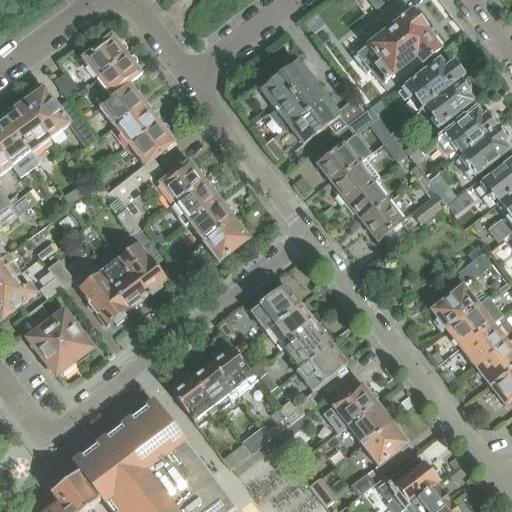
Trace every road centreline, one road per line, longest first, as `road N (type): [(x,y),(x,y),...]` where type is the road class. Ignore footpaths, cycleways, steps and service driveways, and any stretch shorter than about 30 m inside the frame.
road 1 (residential): [(306,239),(45,437),(0,381)]
road 2 (residential): [(306,239),(511,499)]
road 3 (residential): [(0,73),(92,6),(117,1),(139,15),(189,80)]
road 4 (residential): [(189,80),(306,239)]
road 5 (residential): [(189,80),(293,0)]
